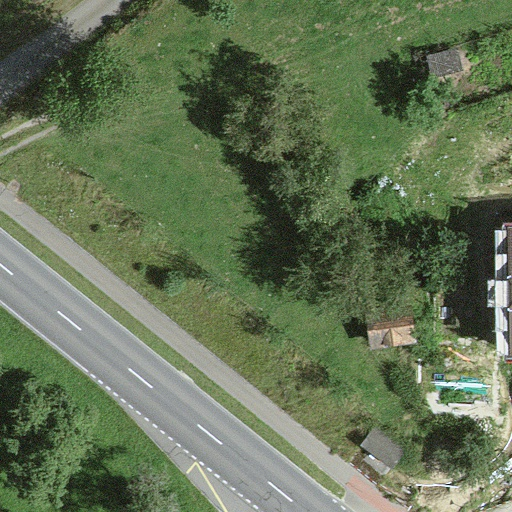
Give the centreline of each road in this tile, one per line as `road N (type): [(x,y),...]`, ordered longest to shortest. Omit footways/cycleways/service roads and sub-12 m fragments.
road 1 (secondary): [(0,265),(303,511)]
road 2 (track): [(109,0),(0,89)]
